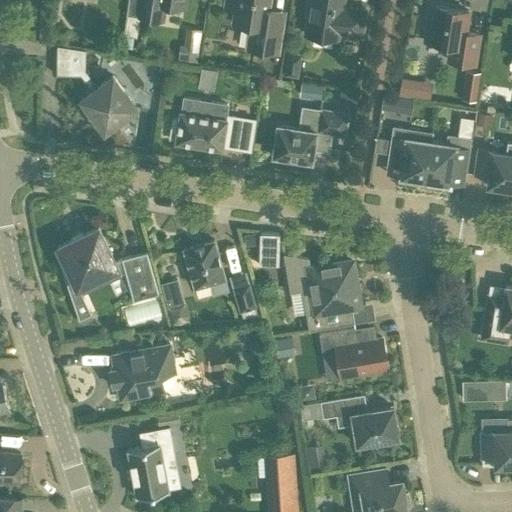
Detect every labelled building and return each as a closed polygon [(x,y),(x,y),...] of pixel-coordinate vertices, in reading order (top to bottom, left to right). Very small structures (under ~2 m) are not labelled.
[(184,7),(184,0),(127,0),(125,15),(162,20),(165,4),(184,7)] [(284,11),(268,9),(269,0),(226,0),(225,9),(234,11),(232,23),(251,26),(247,49),(277,54),(284,11)] [(362,36),(366,10),(342,6),(342,0),(309,0),(310,2),(307,3),(305,14),(307,17),(305,33),(337,38),(338,33),(362,36)] [(465,32),(468,10),(434,5),(432,19),(428,18),(425,40),(450,44),(448,60),(474,64),(479,34),(465,32)] [(86,49),(57,44),(57,45),(57,57),(56,74),(81,75),(86,71),(86,49)] [(298,77),(301,54),(286,52),(283,75),(298,77)] [(420,69),(404,66),(403,68),(402,80),(406,81),(418,82),(418,79),(420,69)] [(477,100),(481,71),(465,69),(461,98),(477,100)] [(98,86),(86,71),(81,75),(92,90),(81,99),(104,131),(137,107),(113,75),(98,86)] [(308,85),(309,101),(330,100),(329,83),(308,85)] [(357,106),(360,90),(341,88),(339,103),(357,106)] [(345,134),(348,113),(302,106),(301,114),(299,127),(278,124),(273,154),(275,155),(278,159),(287,160),(291,157),(311,160),(313,146),(316,146),(318,130),(345,134)] [(225,118),(180,111),(175,141),(222,149),(222,145),(239,147),(244,117),(226,114),(225,118)] [(474,132),(476,114),(464,113),(462,131),(474,132)] [(386,172),(400,174),(400,176),(410,177),(413,182),(424,184),(431,140),(417,138),(419,129),(393,125),(386,172)] [(431,140),(424,184),(435,185),(439,182),(449,183),(453,161),(467,163),(471,137),(447,134),(446,142),(431,140)] [(511,193),(511,190),(511,141),(507,140),(505,152),(478,148),(474,173),(488,176),(487,185),(496,186),(498,191),(511,193)] [(121,275),(98,226),(58,246),(68,268),(64,270),(62,270),(79,319),(91,314),(82,294),(121,275)] [(228,289),(224,278),(225,277),(214,239),(183,248),(194,286),(211,282),(214,293),(228,289)] [(133,299),(159,292),(146,250),(121,257),(133,299)] [(310,267),(308,257),(284,253),(283,253),(290,292),(312,288),(316,309),(306,311),(309,329),(354,321),(351,305),(359,303),(352,260),(310,267)] [(178,277),(161,282),(167,306),(166,307),(171,326),(173,325),(174,328),(189,324),(189,321),(192,321),(186,301),(185,302),(178,277)] [(240,310),(255,306),(249,283),(233,287),(240,310)] [(511,326),(511,285),(505,285),(504,297),(488,294),(486,307),(481,337),(506,341),(508,326),(511,326)] [(358,341),(356,327),(319,333),(323,355),(336,353),(341,377),(387,369),(382,337),(358,341)] [(292,336),(275,338),(278,356),(295,354),(292,336)] [(164,391),(161,374),(175,372),(170,344),(112,355),(114,369),(109,370),(113,386),(117,385),(120,399),(164,391)] [(505,379),(491,379),(491,398),(505,398),(505,379)] [(349,396),(320,401),(323,417),(351,412),(349,396)] [(356,443),(398,437),(393,405),(351,412),(356,443)] [(507,469),(511,468),(511,417),(506,418),(507,430),(480,430),(480,456),(494,456),(495,465),(504,465),(507,469)] [(170,489),(164,459),(175,456),(169,425),(155,428),(158,442),(126,448),(136,495),(170,489)] [(0,480),(19,482),(21,453),(0,451),(0,480)] [(267,511),(298,511),(294,452),(263,454),(267,511)] [(197,458),(181,461),(186,485),(201,482),(197,458)] [(381,483),(379,469),(349,474),(351,489),(354,511),(393,511),(406,509),(405,505),(410,505),(407,492),(403,492),(401,479),(381,483)] [(0,511),(20,511),(21,498),(0,496),(0,511)]
